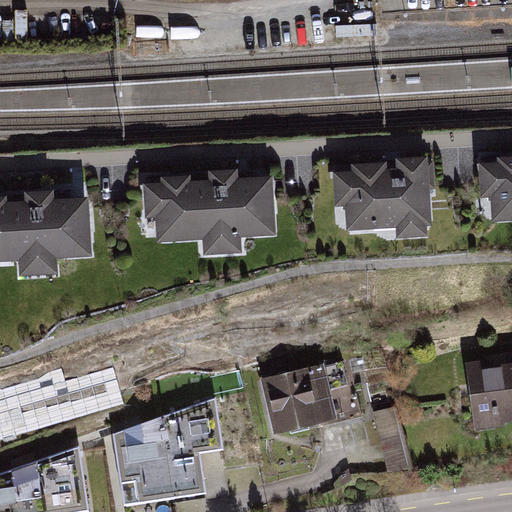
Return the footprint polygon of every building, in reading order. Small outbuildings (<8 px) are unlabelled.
[(511,158),(480,161),(483,210),(496,209),(497,222),(511,221),(511,158)] [(429,163),(333,169),(335,208),(346,208),(347,233),(396,230),(397,241),(428,240),(427,228),(433,228),(429,163)] [(271,177),(142,187),(145,222),(157,221),(159,246),(203,243),(204,257),(243,253),(242,240),(276,238),(271,177)] [(87,198),(0,204),(0,265),(19,264),(20,280),(59,277),(57,258),(92,256),(87,198)] [(511,356),(466,362),(475,438),(511,433),(511,356)] [(318,361),(258,375),(270,427),(330,414),(318,361)] [(213,394),(108,426),(121,506),(206,489),(197,447),(223,443),(213,394)] [(398,406),(373,412),(387,473),(412,468),(398,406)] [(0,511),(53,511),(91,506),(78,439),(0,466),(0,511)]
